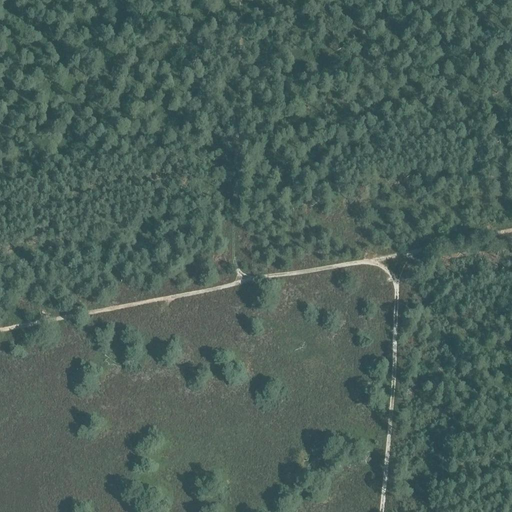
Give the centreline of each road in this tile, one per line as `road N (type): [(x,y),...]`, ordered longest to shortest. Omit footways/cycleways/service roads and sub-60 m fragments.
road 1 (track): [(0,335),(397,256)]
road 2 (track): [(227,290),(238,0)]
road 3 (track): [(397,256),(383,511)]
